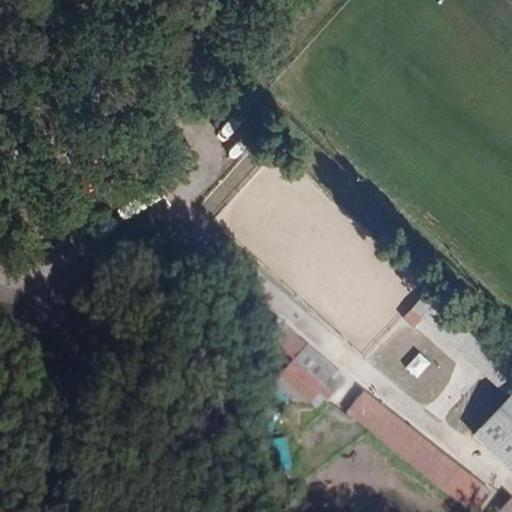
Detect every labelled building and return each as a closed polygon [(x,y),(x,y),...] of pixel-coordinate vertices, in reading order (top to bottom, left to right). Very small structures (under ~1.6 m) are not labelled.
[(258,331),(295,359),(308,341),(272,313),(258,331)] [(339,382),(306,354),(290,373),(323,401),(339,382)] [(511,394),(475,435),(511,467),(511,394)] [(467,508),(483,484),(365,395),(350,422),(467,508)] [(499,511),(511,511),(511,496),(499,511)]
